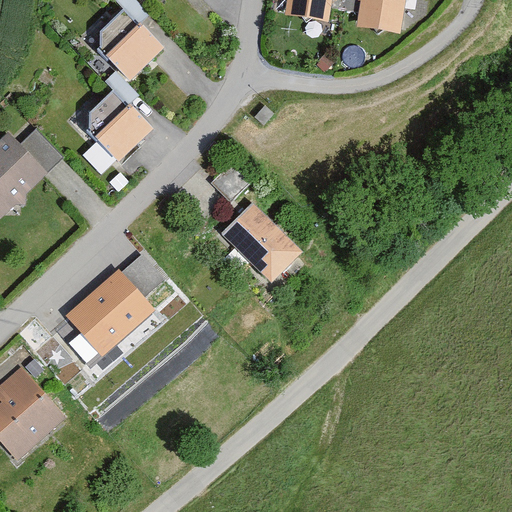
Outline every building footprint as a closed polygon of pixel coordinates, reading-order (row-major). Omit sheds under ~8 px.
[(129,0),(140,10),(151,0),(129,0)] [(337,0),(290,0),(286,26),(333,31),(337,0)] [(410,0),(365,0),(359,37),(404,41),(410,0)] [(90,50),(129,89),(164,58),(125,18),(90,50)] [(119,171),(155,136),(114,98),(78,131),(119,171)] [(0,220),(48,182),(10,140),(0,149),(0,220)] [(255,210),(223,239),(272,293),(304,263),(255,210)] [(155,307),(119,267),(66,314),(103,354),(155,307)] [(69,425),(25,373),(0,393),(0,402),(5,409),(0,412),(0,444),(20,468),(69,425)]
